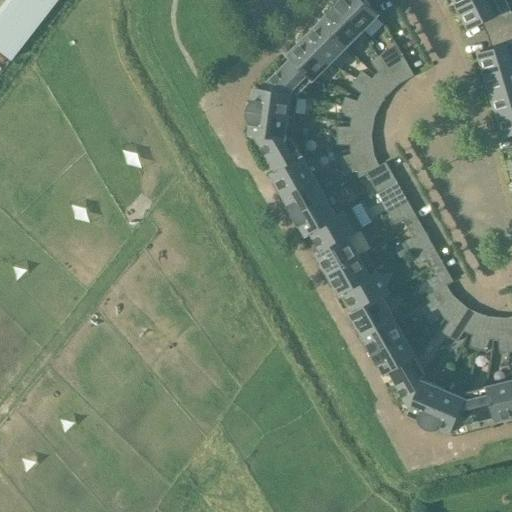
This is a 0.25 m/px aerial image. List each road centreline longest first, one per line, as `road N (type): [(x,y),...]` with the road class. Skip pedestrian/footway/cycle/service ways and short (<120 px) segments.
road 1 (residential): [(322,0),(218,105),(415,453),(511,430)]
road 2 (residential): [(416,0),(455,79),(409,110),(406,140),(482,271),(511,274)]
